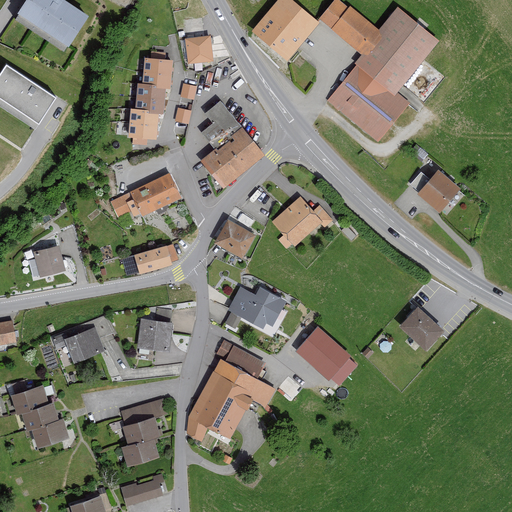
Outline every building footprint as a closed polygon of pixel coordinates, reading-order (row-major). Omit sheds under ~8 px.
[(94,18),(66,0),(33,0),(21,20),(71,53),(94,18)] [(283,70),(322,26),(292,0),(282,0),(247,39),(283,70)] [(338,0),(337,0),(320,21),(363,56),(355,65),(357,67),(327,103),(377,143),(410,104),(399,94),(441,43),(399,9),(381,31),(353,8),(351,10),(338,0)] [(212,38),(187,40),(189,65),(214,63),(212,38)] [(172,62),(147,60),(145,85),(139,85),(137,111),(132,110),(130,137),(155,138),(157,114),(162,114),(164,88),(169,89),(172,62)] [(6,65),(0,73),(0,98),(37,123),(54,98),(6,65)] [(183,81),(180,94),(194,97),(197,84),(183,81)] [(216,151),(203,161),(224,188),(263,153),(222,102),(206,115),(214,124),(202,133),(216,151)] [(189,121),(191,108),(178,105),(175,118),(189,121)] [(464,189),(441,171),(432,181),(422,173),(411,185),(422,194),(420,196),(443,214),(464,189)] [(182,199),(171,174),(130,192),(133,200),(129,202),(135,217),(140,215),(141,217),(182,199)] [(131,212),(123,196),(110,202),(118,219),(131,212)] [(314,211),(302,197),(273,222),(295,247),(321,225),(324,228),(332,221),(320,206),(314,211)] [(256,237),(230,222),(216,245),(243,260),(256,237)] [(171,247),(136,256),(141,274),(176,264),(171,247)] [(65,272),(60,248),(35,253),(38,265),(32,266),(35,279),(65,272)] [(288,302),(262,288),(258,296),(240,287),(227,312),(230,314),(225,325),(235,330),(242,317),(265,330),(268,324),(275,328),(288,302)] [(157,308),(157,316),(165,317),(166,308),(157,308)] [(444,330),(418,308),(400,328),(426,351),(444,330)] [(170,352),(174,324),(143,320),(139,347),(170,352)] [(12,322),(0,324),(0,346),(15,344),(12,322)] [(352,357),(319,328),(298,352),(331,381),(352,357)] [(106,353),(96,329),(80,335),(73,338),(71,333),(53,340),(58,351),(69,347),(76,365),(106,353)] [(188,419),(187,435),(201,443),(209,429),(231,441),(248,410),(251,412),(255,404),(265,409),(276,389),(258,379),(266,365),(223,341),(215,355),(226,361),(226,362),(221,360),(188,419)] [(49,407),(43,388),(13,396),(19,417),(24,415),(29,433),(34,432),(40,449),(70,441),(65,420),(59,422),(54,405),(49,407)] [(167,415),(162,400),(122,412),(127,427),(124,428),(130,447),(122,449),(128,468),(160,458),(155,440),(162,438),(156,418),(167,415)] [(162,495),(158,479),(122,490),(127,506),(162,495)] [(105,511),(101,495),(69,503),(71,511),(105,511)]
